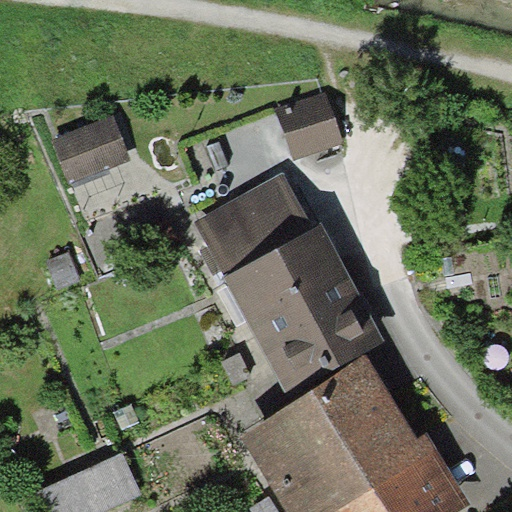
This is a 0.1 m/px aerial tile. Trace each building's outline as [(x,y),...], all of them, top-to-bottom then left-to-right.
[(324,100),(280,118),(296,158),(340,140),(324,100)] [(118,117),(65,139),(78,171),(131,149),(118,117)] [(283,175),(194,223),(292,411),(312,397),(366,359),(386,345),(324,230),(315,235),(283,175)] [(463,511),(366,359),(312,397),(292,411),(240,442),(284,511),(463,511)] [(125,451),(28,499),(34,511),(103,511),(145,492),(125,451)]
